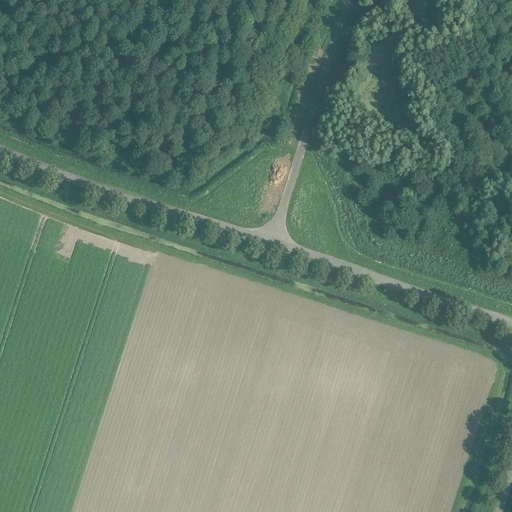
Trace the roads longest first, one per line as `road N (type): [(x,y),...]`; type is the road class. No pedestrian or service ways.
road 1 (unclassified): [(272,244),(0,150)]
road 2 (unclassified): [(272,244),(350,0)]
road 3 (unclassified): [(511,325),(272,244)]
